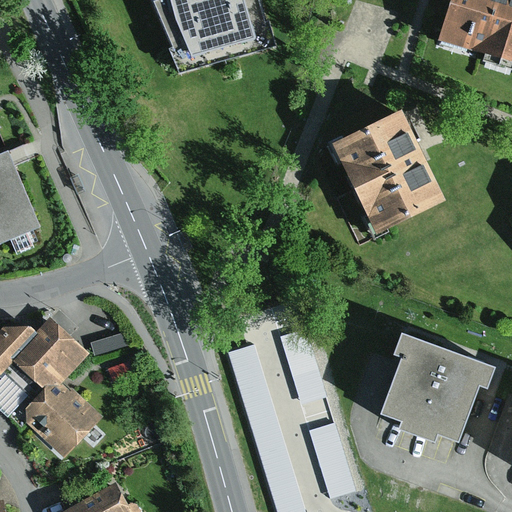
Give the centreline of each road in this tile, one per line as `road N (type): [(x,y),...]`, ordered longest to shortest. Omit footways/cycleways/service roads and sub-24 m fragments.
road 1 (primary): [(146,251),(37,0)]
road 2 (primary): [(231,511),(146,251)]
road 3 (residential): [(146,251),(104,270),(0,295)]
